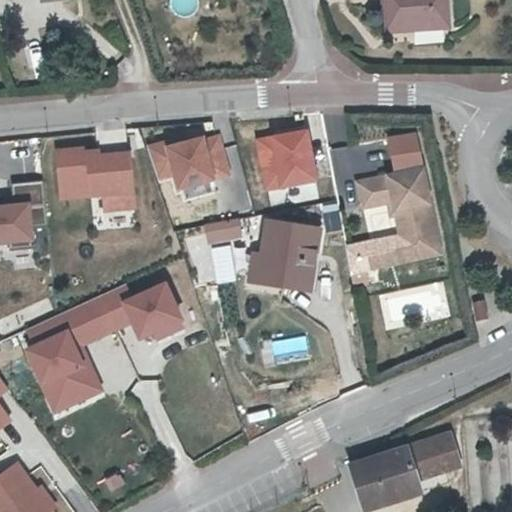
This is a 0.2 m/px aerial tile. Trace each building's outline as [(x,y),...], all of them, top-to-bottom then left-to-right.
[(446,0),(387,0),(389,35),(450,32),(446,0)] [(305,128),(255,138),(265,189),(315,179),(305,128)] [(218,130),(155,146),(166,189),(229,174),(218,130)] [(99,145),(55,148),(59,196),(102,192),(104,209),(135,206),(130,149),(99,151),(99,145)] [(407,244),(434,238),(418,161),(354,175),(359,200),(384,194),(389,193),(392,207),(396,226),(403,225),(407,244)] [(31,202),(0,204),(0,241),(33,239),(31,202)] [(315,226),(266,219),(259,272),(305,279),(315,226)] [(436,245),(434,238),(407,244),(403,225),(396,226),(402,253),(436,245)] [(361,237),(342,240),(346,265),(349,278),(364,276),(361,262),(366,261),(361,237)] [(113,284),(16,329),(56,413),(104,391),(82,344),(131,321),(140,339),(183,319),(164,279),(120,300),(113,284)] [(477,321),(487,318),(483,300),(472,303),(477,321)] [(306,333),(269,339),(272,360),(309,354),(306,333)] [(193,381),(211,372),(202,353),(184,362),(193,381)] [(0,394),(6,389),(0,380),(0,426),(8,421),(0,409),(0,394)] [(346,466),(354,492),(379,483),(386,503),(413,494),(409,480),(454,465),(444,434),(346,466)] [(0,511),(48,511),(34,492),(16,466),(0,477),(0,511)] [(379,483),(354,492),(361,511),(386,503),(379,483)] [(35,492),(48,511),(49,511),(54,509),(40,489),(35,492)]
